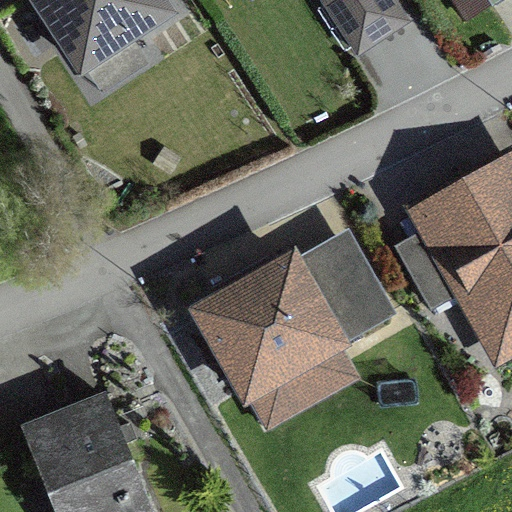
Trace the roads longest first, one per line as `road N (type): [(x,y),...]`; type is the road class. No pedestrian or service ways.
road 1 (residential): [(105,265),(319,172),(511,75)]
road 2 (residential): [(105,265),(249,511)]
road 3 (residential): [(0,79),(105,265)]
